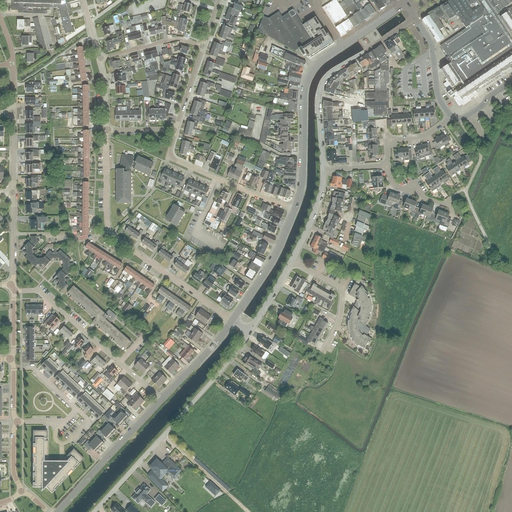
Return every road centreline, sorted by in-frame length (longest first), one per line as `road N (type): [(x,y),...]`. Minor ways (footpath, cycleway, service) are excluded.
road 1 (residential): [(232,319),(111,234),(105,129)]
road 2 (residential): [(93,511),(250,331)]
road 3 (residential): [(322,170),(318,99),(325,79),(415,17)]
road 4 (residential): [(160,400),(39,292),(13,290)]
road 5 (tertiary): [(293,209),(305,81),(343,46)]
road 6 (residential): [(293,209),(167,157),(175,129)]
road 7 (tertiary): [(57,511),(160,400)]
road 8 (tertiary): [(232,319),(293,209)]
road 9 (residential): [(323,351),(338,324),(342,292),(292,260)]
